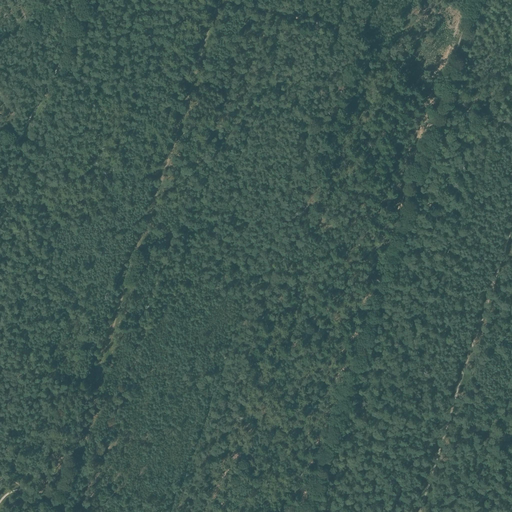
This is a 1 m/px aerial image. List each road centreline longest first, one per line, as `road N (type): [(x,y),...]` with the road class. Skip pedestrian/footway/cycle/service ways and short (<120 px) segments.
road 1 (track): [(475,0),(311,511)]
road 2 (track): [(59,488),(219,0)]
road 3 (track): [(511,217),(417,511)]
road 4 (unknown): [(511,120),(425,88),(357,31),(235,0)]
road 5 (unknown): [(0,179),(95,0)]
road 6 (unknown): [(14,0),(30,36),(9,117)]
